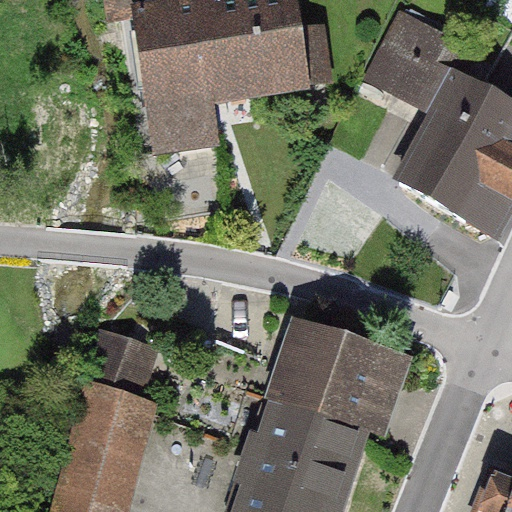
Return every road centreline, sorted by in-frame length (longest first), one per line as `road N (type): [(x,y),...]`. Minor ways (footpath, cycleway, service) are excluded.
road 1 (residential): [(0,242),(240,269),(358,299),(484,347)]
road 2 (residential): [(418,511),(484,347)]
